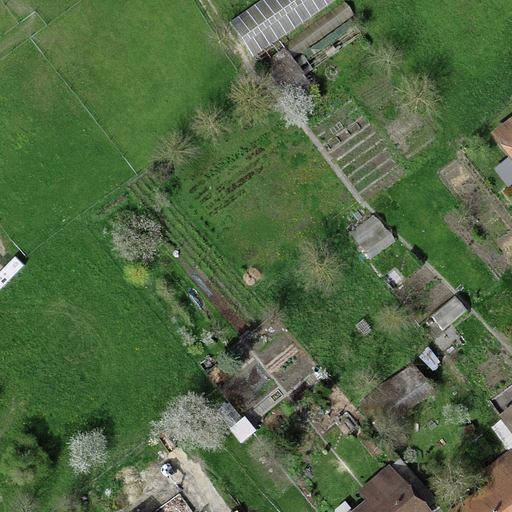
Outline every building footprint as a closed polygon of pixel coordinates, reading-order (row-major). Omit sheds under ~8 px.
[(334,0),(261,0),(229,23),(253,58),(335,1),(334,0)] [(292,59),(354,14),(344,2),(282,46),(285,50),(263,67),(282,91),(361,35),(351,21),(294,62),(292,59)] [(511,127),(500,137),(511,152),(511,127)] [(442,331),(465,312),(455,298),(432,317),(442,331)] [(413,367),(360,408),(379,433),(432,392),(413,367)] [(511,452),(511,411),(491,427),(510,453),(511,452)] [(511,511),(511,452),(510,453),(484,473),(497,491),(468,511),(511,511)] [(423,511),(436,501),(400,461),(361,495),(375,511),(374,511),(423,511)] [(193,511),(179,491),(149,511),(193,511)]
